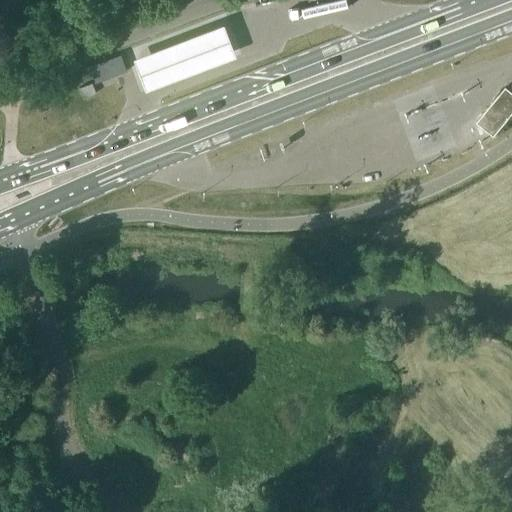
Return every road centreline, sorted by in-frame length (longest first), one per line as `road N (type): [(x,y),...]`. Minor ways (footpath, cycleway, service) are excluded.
road 1 (primary): [(10,221),(511,23)]
road 2 (primary): [(483,0),(9,178)]
road 3 (track): [(0,175),(76,244),(249,253),(239,347),(215,359),(233,402)]
road 4 (unclassified): [(222,0),(88,50),(11,93),(9,178)]
